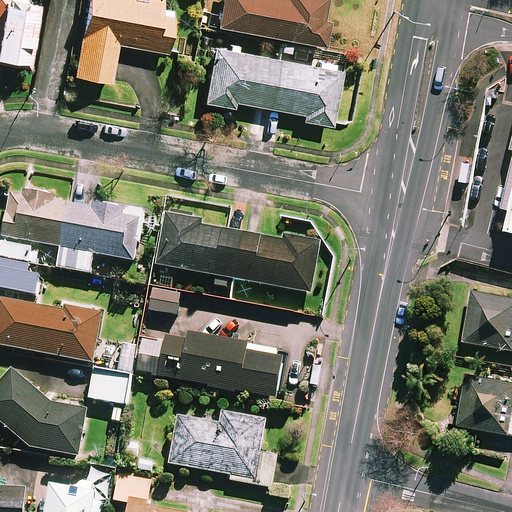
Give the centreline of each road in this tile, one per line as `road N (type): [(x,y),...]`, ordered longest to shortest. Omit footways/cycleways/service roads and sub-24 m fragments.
road 1 (residential): [(0,130),(399,198)]
road 2 (secondary): [(399,198),(344,473)]
road 3 (secondary): [(434,1),(399,198)]
road 4 (residential): [(501,511),(344,473)]
